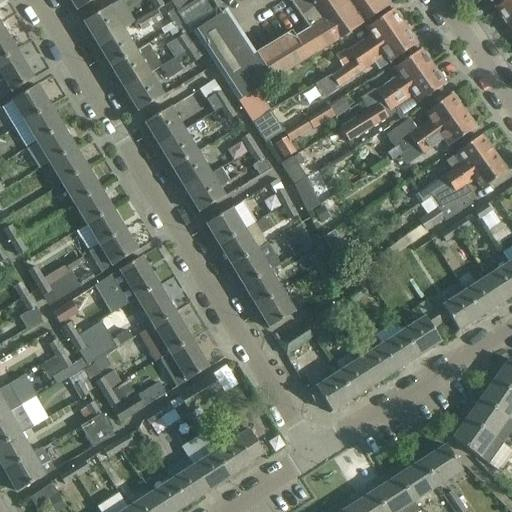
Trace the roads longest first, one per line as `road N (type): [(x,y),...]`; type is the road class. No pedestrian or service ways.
road 1 (residential): [(310,453),(34,0)]
road 2 (residential): [(310,453),(511,332)]
road 3 (residential): [(511,105),(437,0)]
